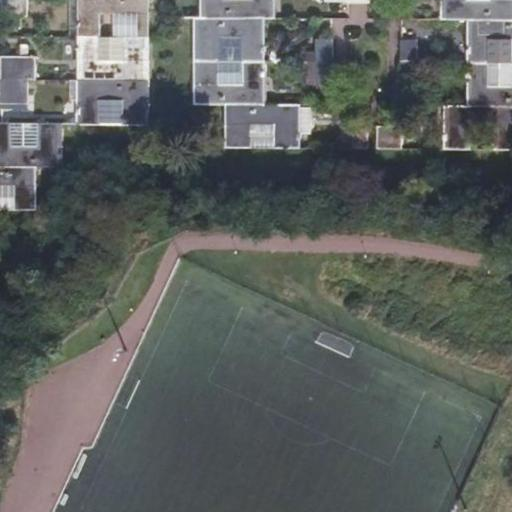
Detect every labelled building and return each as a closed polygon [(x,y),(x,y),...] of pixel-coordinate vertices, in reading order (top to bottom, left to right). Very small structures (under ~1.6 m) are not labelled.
[(25,0),(0,0),(0,15),(26,15),(25,0)] [(77,0),(78,36),(99,36),(99,12),(123,12),(123,36),(148,36),(147,0),(77,0)] [(267,20),(278,20),(277,0),(202,0),(202,20),(267,20)] [(511,0),(440,0),(441,18),(467,18),(511,17),(511,0)] [(467,61),(511,61),(511,17),(467,18),(467,61)] [(245,63),(267,63),(267,20),(202,20),(196,20),(196,63),(222,63),(245,63)] [(99,36),(78,36),(78,80),(148,80),(148,36),(123,36),(99,36)] [(334,41),(317,41),(317,63),(334,63),(334,41)] [(420,42),(403,42),(403,63),(420,63),(420,42)] [(26,56),(0,56),(0,80),(26,80),(26,56)] [(511,104),(511,61),(467,61),(468,105),(511,104)] [(227,106),(267,106),(267,63),(245,63),(245,87),(222,87),(222,63),(196,63),(196,106),(227,106)] [(334,63),(317,63),(317,86),(334,86),(334,63)] [(420,63),(403,63),(403,85),(420,85),(420,63)] [(26,80),(0,80),(0,84),(0,103),(27,102),(26,80)] [(78,80),(69,80),(69,100),(78,100),(78,80)] [(148,80),(78,80),(78,100),(78,122),(148,122),(148,80)] [(511,104),(468,105),(445,105),(445,148),(471,148),(471,125),(494,125),(494,148),(511,147),(511,104)] [(301,109),(301,106),(267,106),(227,106),(227,150),(301,150),(301,136),(301,109)] [(314,109),(301,109),(301,136),(314,136),(314,109)] [(62,165),(62,122),(0,122),(0,165),(37,165),(62,165)] [(369,128),(352,128),(352,150),(369,150),(369,128)] [(396,128),(380,128),(380,150),(396,150),(396,128)] [(0,165),(0,209),(37,210),(37,165),(0,165)]
